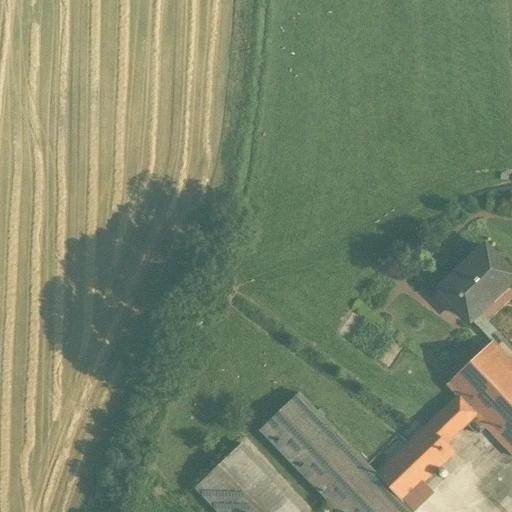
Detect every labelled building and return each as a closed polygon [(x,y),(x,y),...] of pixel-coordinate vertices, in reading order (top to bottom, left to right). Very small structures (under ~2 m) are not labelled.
[(511,275),(484,247),(440,289),(470,319),(511,278),(511,275)] [(511,362),(470,319),(492,343),(450,383),(449,383),(448,384),(459,396),(486,425),(511,453),(511,362)] [(346,444),(298,393),(259,431),(307,481),(346,444)] [(459,396),(376,475),(401,501),(453,452),(445,443),(466,423),(477,434),(486,425),(459,396)] [(376,475),(346,444),(307,481),(336,511),(411,511),(401,501),(376,475)] [(303,511),(241,446),(197,488),(220,511),(303,511)]
